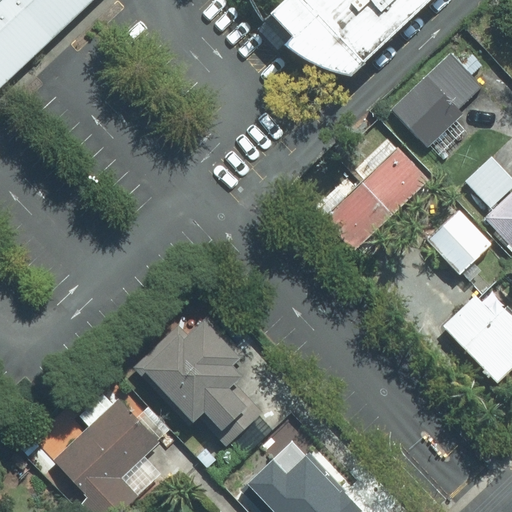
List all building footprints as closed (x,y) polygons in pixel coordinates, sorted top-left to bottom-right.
[(2,0),(0,2),(0,81),(90,0),(2,0)] [(456,0),(294,0),(274,20),(303,47),(300,58),(333,81),(366,88),(456,0)] [(395,112),(426,146),(492,87),(461,53),(395,112)] [(432,180),(396,145),(322,220),(358,255),(432,180)] [(490,211),(511,190),(511,176),(492,156),(464,183),(490,211)] [(511,191),(484,217),(511,246),(511,191)] [(489,248),(459,215),(429,242),(459,275),(489,248)] [(494,317),(472,294),(436,328),(495,389),(511,372),(511,310),(506,305),(494,317)] [(185,312),(131,360),(218,457),(272,410),(185,312)] [(76,509),(78,511),(121,511),(159,476),(143,458),(162,440),(120,397),(55,459),(90,495),(76,509)] [(282,464),(247,497),(261,511),(353,511),(368,499),(342,472),(315,498),(282,464)]
